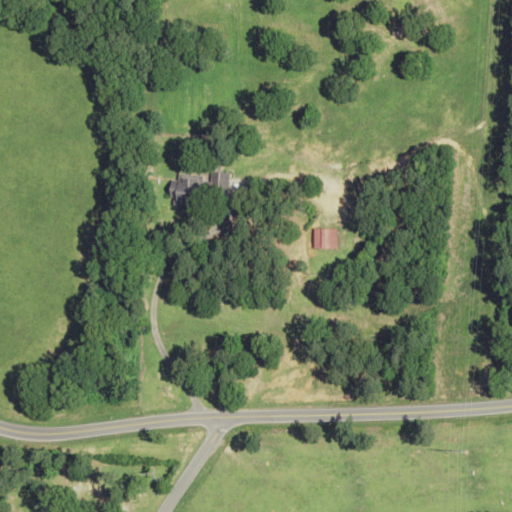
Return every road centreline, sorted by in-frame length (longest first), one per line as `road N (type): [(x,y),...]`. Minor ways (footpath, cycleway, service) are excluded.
road 1 (secondary): [(511,404),(220,416)]
road 2 (secondary): [(220,416),(45,433),(0,425)]
